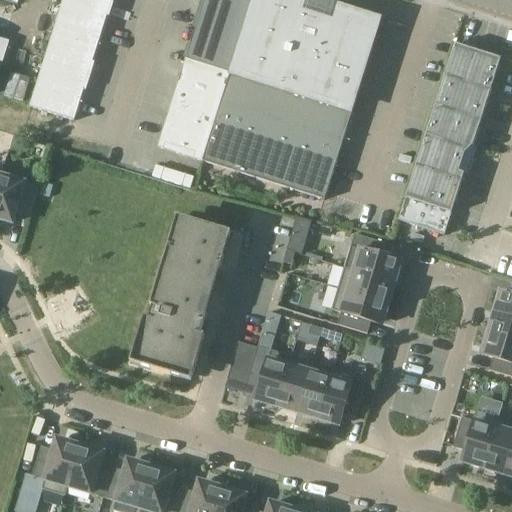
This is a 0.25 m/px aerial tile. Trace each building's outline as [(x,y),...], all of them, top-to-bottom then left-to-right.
[(64,0),(58,19),(103,33),(112,0),(64,0)] [(204,0),(186,59),(231,73),(253,0),(204,0)] [(307,0),(253,0),(231,73),(353,113),(381,23),(307,0)] [(103,33),(58,19),(30,108),(75,122),(103,33)] [(456,46),(425,142),(465,154),(473,147),(501,60),(456,46)] [(186,59),(158,148),(203,162),(231,73),(186,59)] [(231,73),(203,162),(325,201),(353,113),(231,73)] [(14,138),(11,150),(22,153),(26,141),(14,138)] [(459,173),(465,154),(425,142),(399,222),(445,236),(464,175),(459,173)] [(195,179),(156,167),(153,178),(191,190),(192,185),(195,179)] [(2,177),(0,183),(0,221),(13,225),(16,214),(29,217),(38,188),(2,177)] [(44,184),(40,196),(50,199),(53,187),(44,184)] [(232,234),(178,218),(151,307),(153,308),(150,320),(145,318),(131,365),(192,383),(205,336),(201,335),(207,316),(206,315),(204,322),(198,320),(224,232),(231,234),(229,239),(230,240),(232,234)] [(297,219),(287,252),(295,254),(302,257),(312,223),(297,219)] [(365,238),(355,272),(396,284),(402,263),(391,259),(395,247),(365,238)] [(287,252),(284,263),(292,266),(295,254),(287,252)] [(339,290),(389,305),(396,284),(355,272),(345,269),(339,290)] [(383,326),(389,305),(339,290),(333,311),(342,314),(338,326),(368,335),(372,323),(383,326)] [(511,295),(502,292),(495,314),(511,318),(511,295)] [(489,335),(511,341),(511,318),(495,314),(489,335)] [(323,331),(312,327),(310,335),(321,339),(323,331)] [(323,331),(321,339),(332,342),(335,334),(323,331)] [(511,341),(489,335),(483,356),(494,359),(490,372),(511,378),(511,341)] [(259,391),(256,402),(278,408),(293,358),(259,348),(247,387),(259,391)] [(278,408),(298,414),(310,373),(313,364),(293,358),(278,408)] [(313,364),(310,373),(298,414),(319,420),(331,379),(334,370),(313,364)] [(334,370),(331,379),(319,420),(340,427),(344,416),(356,419),(365,389),(353,386),(355,377),(334,370)] [(245,395),(247,387),(229,381),(226,389),(245,395)] [(463,463),(484,470),(497,429),(463,419),(454,449),(466,452),(463,463)] [(511,423),(499,419),(497,429),(484,470),(505,476),(511,452),(511,423)] [(42,491),(66,498),(81,448),(57,441),(54,452),(42,448),(33,478),(45,482),(42,491)] [(92,496),(104,499),(113,469),(101,466),(104,455),(81,448),(66,498),(89,505),(92,496)] [(125,473),(113,469),(104,499),(117,503),(113,511),(139,511),(152,469),(129,462),(125,473)] [(178,511),(185,491),(172,487),(176,476),(152,469),(139,511),(178,511)] [(217,511),(224,490),(200,483),(197,494),(185,491),(178,511),(217,511)] [(224,490),(217,511),(255,511),(256,511),(244,508),(247,497),(224,490)] [(37,511),(38,508),(19,502),(15,511),(37,511)]
